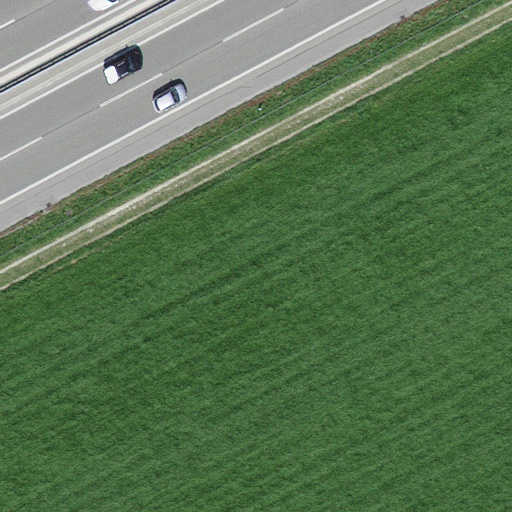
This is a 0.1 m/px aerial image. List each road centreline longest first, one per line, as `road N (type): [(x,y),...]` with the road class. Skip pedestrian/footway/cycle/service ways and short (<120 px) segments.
road 1 (track): [(0,281),(511,10)]
road 2 (motorway): [(0,158),(299,0)]
